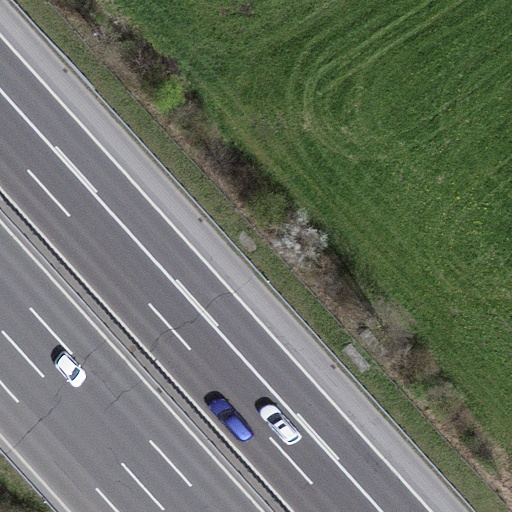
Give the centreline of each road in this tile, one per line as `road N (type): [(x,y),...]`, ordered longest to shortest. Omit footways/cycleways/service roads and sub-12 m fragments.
road 1 (motorway): [(359,511),(0,113)]
road 2 (motorway): [(0,329),(165,511)]
